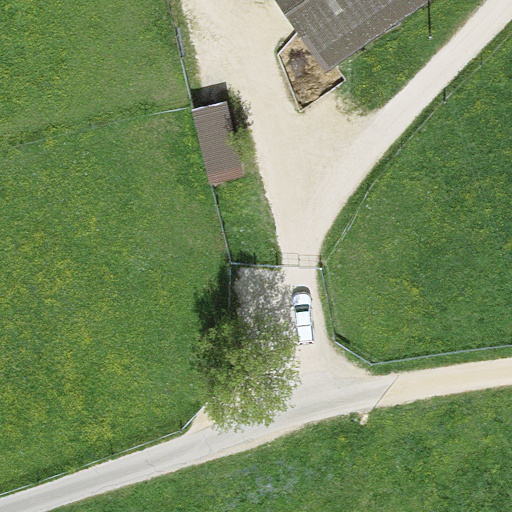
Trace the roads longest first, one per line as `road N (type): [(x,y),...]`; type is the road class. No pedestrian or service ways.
road 1 (residential): [(0,503),(299,406)]
road 2 (track): [(299,406),(511,374)]
